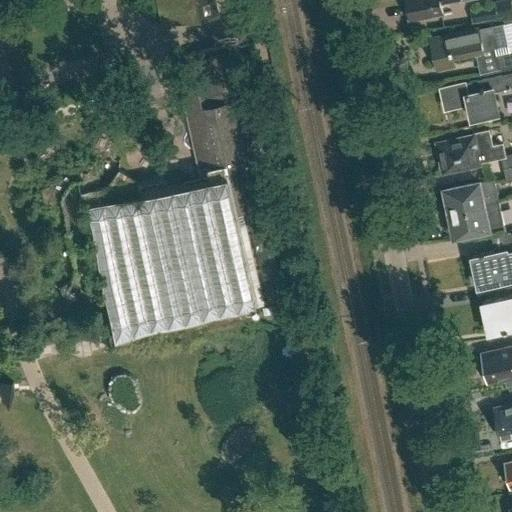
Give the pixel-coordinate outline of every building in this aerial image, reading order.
[(219,12),(216,0),(157,0),(162,24),(184,19),(219,12)] [(442,0),(409,0),(406,1),(409,18),(426,14),(426,17),(444,13),(441,0),(442,0)] [(494,0),(495,4),(498,16),(511,12),(511,9),(510,0),(494,0)] [(474,21),(498,16),(495,4),(472,9),(474,21)] [(437,67),(454,63),(452,55),(483,49),(483,48),(498,45),(494,25),(478,28),(431,38),(437,67)] [(243,110),(230,50),(230,49),(229,49),(229,48),(228,47),(227,47),(227,46),(226,46),(225,46),(224,46),(223,46),(222,46),(190,53),(193,69),(179,72),(185,103),(187,113),(194,147),(199,172),(208,170),(209,177),(201,179),(197,180),(184,183),(184,184),(159,189),(157,189),(141,193),(140,189),(138,183),(138,181),(120,169),(119,169),(112,180),(83,187),(117,335),(259,304),(268,329),(285,325),(282,311),(289,310),(267,215),(265,204),(245,112),(245,110),(243,110)] [(499,68),(511,64),(511,50),(496,53),(499,68)] [(510,87),(510,85),(511,84),(511,72),(508,73),(508,72),(465,81),(441,86),(446,108),(469,103),(472,118),(498,112),(493,91),(510,87)] [(503,169),(511,167),(511,152),(506,154),(503,141),(493,143),(489,128),(472,132),(473,132),(459,135),(460,138),(438,142),(441,155),(439,156),(441,167),(444,166),(444,169),(500,157),(503,169)] [(511,167),(503,169),(505,180),(511,178),(511,167)] [(450,211),(499,201),(494,178),(445,188),(450,211)] [(499,201),(450,211),(455,234),(504,223),(499,201)] [(474,281),(478,280),(479,285),(511,278),(511,233),(503,235),(506,248),(472,255),(475,268),(471,269),(474,281)] [(511,294),(482,301),(489,332),(511,326),(511,294)] [(511,345),(483,351),(484,356),(482,358),(483,366),(486,367),(489,380),(511,375),(511,345)] [(14,381),(0,379),(0,388),(9,410),(14,395),(14,381)] [(511,402),(495,406),(498,422),(496,424),(497,432),(501,433),(501,435),(511,433),(511,402)] [(172,505),(183,503),(178,482),(167,485),(172,505)]
